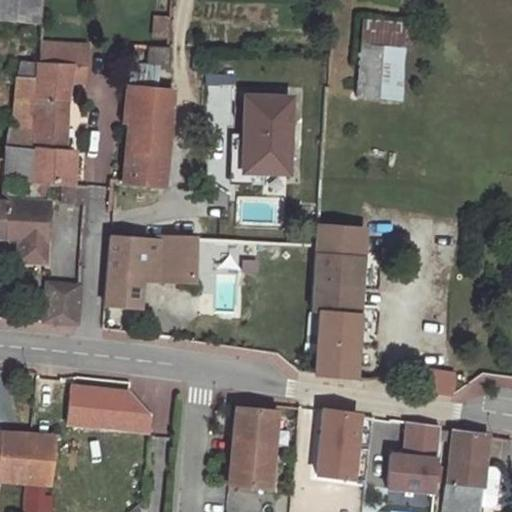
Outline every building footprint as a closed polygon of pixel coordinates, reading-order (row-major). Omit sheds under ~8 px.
[(34,0),(0,0),(0,19),(32,22),(34,0)] [(153,33),(167,34),(169,13),(154,11),(153,33)] [(48,44),(40,43),(40,50),(47,52),(48,44)] [(63,184),(72,185),(74,151),(63,149),(66,101),(68,84),(71,66),(86,67),(87,47),(48,44),(47,52),(40,50),(38,65),(30,128),(37,129),(36,148),(6,146),(5,160),(4,178),(63,184)] [(405,50),(360,45),(356,97),(400,102),(405,50)] [(166,49),(147,48),(147,67),(169,69),(170,50),(169,49),(166,49)] [(30,128),(38,65),(22,63),(12,127),(6,146),(36,148),(37,129),(30,128)] [(84,85),(86,67),(71,66),(68,84),(84,85)] [(309,81),(321,82),(322,70),(310,70),(309,81)] [(127,124),(122,180),(122,184),(162,187),(172,92),(126,88),(121,124),(127,124)] [(285,174),(286,166),(287,138),(289,98),(244,96),(242,135),(241,172),(263,173),(285,174)] [(263,185),(263,173),(241,172),(242,135),(230,134),(229,169),(229,177),(232,182),(236,184),(263,185)] [(287,138),(286,166),(294,166),(295,138),(287,138)] [(0,238),(19,241),(18,260),(44,262),(48,205),(44,204),(38,205),(39,186),(7,183),(5,202),(0,201),(0,238)] [(84,203),(85,186),(72,185),(63,184),(61,201),(84,203)] [(316,226),(310,311),(317,312),(313,376),(352,380),(365,229),(316,226)] [(0,259),(18,260),(19,241),(0,238),(0,259)] [(195,283),(195,240),(155,238),(154,241),(109,239),(104,303),(139,306),(143,279),(195,283)] [(43,322),(63,323),(75,325),(78,285),(47,283),(43,322)] [(61,343),(73,343),(75,325),(63,323),(61,343)] [(419,369),(412,390),(452,396),(453,380),(451,379),(451,374),(419,369)] [(127,393),(70,387),(66,425),(146,433),(148,416),(127,393)] [(231,486),(271,491),(279,412),(238,408),(231,486)] [(357,416),(321,411),(315,475),(351,480),(357,416)] [(439,439),(440,430),(440,427),(407,423),(404,456),(391,454),(387,488),(434,492),(439,439)] [(452,432),(440,430),(439,439),(451,440),(452,432)] [(483,468),(487,437),(487,436),(452,432),(451,440),(442,511),(476,511),(477,508),(490,510),(495,506),(498,474),(495,469),(483,468)] [(0,480),(51,486),(56,439),(0,433),(0,480)]
